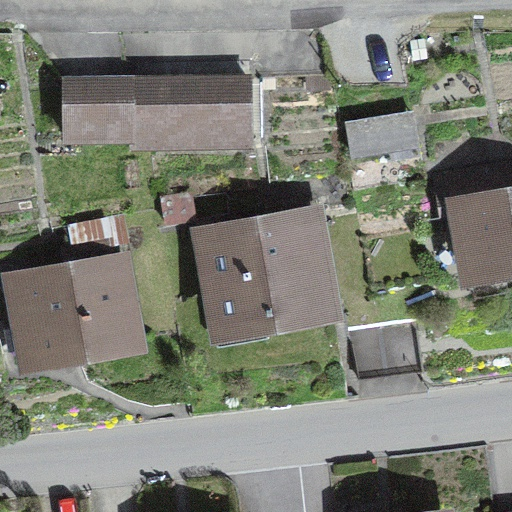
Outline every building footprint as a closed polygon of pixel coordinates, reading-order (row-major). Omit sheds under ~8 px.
[(131,134),(131,143),(251,141),(250,81),(130,83),(131,134)] [(65,83),(66,136),(131,134),(130,83),(130,82),(65,83)] [(356,133),(422,124),(417,84),(351,93),(356,133)] [(456,204),(471,286),(503,281),(502,272),(511,270),(511,178),(486,183),(488,198),(456,204)] [(23,346),(26,358),(127,340),(108,241),(126,238),(122,215),(105,218),(109,241),(63,249),(68,275),(12,285),(20,329),(10,331),(13,348),(23,346)] [(213,242),(226,322),(324,306),(310,225),(213,242)] [(413,320),(378,325),(386,376),(421,370),(413,320)] [(378,325),(351,330),(359,380),(386,376),(378,325)]
